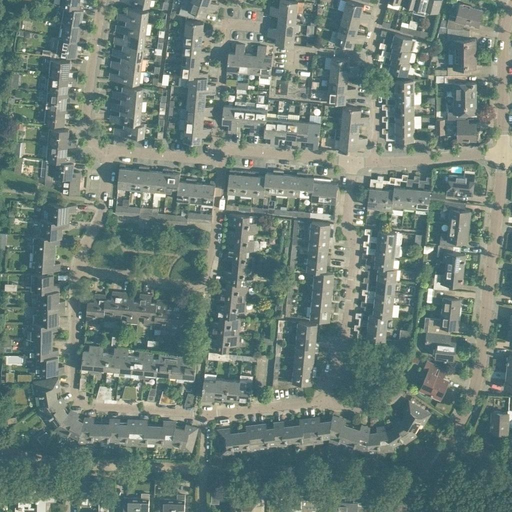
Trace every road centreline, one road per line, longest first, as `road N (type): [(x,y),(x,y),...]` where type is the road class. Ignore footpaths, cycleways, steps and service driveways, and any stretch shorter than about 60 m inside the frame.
road 1 (unclassified): [(451,436),(480,363),(501,155)]
road 2 (residential): [(204,413),(78,400),(77,269)]
road 3 (residential): [(352,161),(347,324),(323,398)]
road 4 (residential): [(70,511),(72,465),(202,471)]
road 5 (residential): [(373,162),(370,45),(382,0)]
road 6 (residential): [(99,150),(86,124),(102,0)]
road 7 (unclassified): [(501,155),(503,44),(511,7)]
road 8 (residential): [(352,161),(220,154)]
road 9 (residential): [(220,154),(227,23)]
road 10 (residential): [(201,282),(214,240),(220,154)]
road 11 (residential): [(501,155),(373,162)]
road 12 (residential): [(77,269),(103,210),(106,161),(99,150)]
road 13 (residential): [(77,269),(201,282)]
road 14 (residential): [(220,154),(99,150)]
road 15 (residential): [(323,398),(204,413)]
